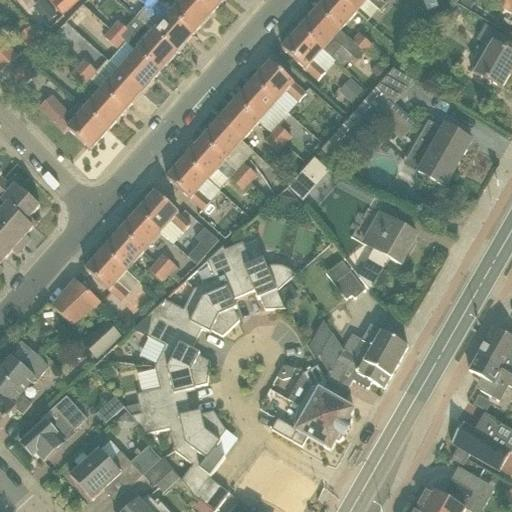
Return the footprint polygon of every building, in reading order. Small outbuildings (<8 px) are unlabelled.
[(64,16),(82,0),(60,0),(54,5),(64,16)] [(177,55),(194,36),(171,15),(158,5),(159,5),(153,0),(138,0),(151,12),(142,23),(141,24),(152,34),(177,55)] [(212,16),(193,0),(184,0),(171,15),(194,36),(212,16)] [(193,0),(212,16),(225,0),(193,0)] [(358,13),(342,0),(327,0),(317,11),(341,32),(358,13)] [(387,4),(382,0),(342,0),(358,13),(368,23),(378,11),(380,13),(387,4)] [(511,0),(506,0),(501,9),(511,15),(511,0)] [(48,25),(58,17),(48,4),(38,13),(48,25)] [(461,15),(459,10),(453,9),(449,13),(451,19),(457,20),(461,15)] [(317,11),(300,31),(331,59),(332,59),(343,69),(353,58),(359,63),(358,63),(367,71),(374,63),(367,56),(353,43),(341,32),(317,11)] [(128,32),(118,23),(111,31),(121,40),(128,32)] [(39,24),(33,29),(41,38),(46,33),(39,24)] [(28,49),(41,38),(33,29),(32,27),(19,39),(28,49)] [(477,41),(490,49),(475,76),(502,91),(511,73),(511,55),(499,48),(504,38),(485,27),(477,41)] [(104,39),(118,51),(124,43),(121,40),(111,31),(104,39)] [(300,31),(283,51),(319,82),(326,74),(321,71),(331,59),(300,31)] [(128,32),(121,40),(124,43),(136,54),(160,75),(177,55),(152,34),(143,45),(128,32)] [(353,43),(367,56),(374,48),(359,35),(353,43)] [(0,41),(0,56),(10,48),(3,39),(0,41)] [(0,56),(0,70),(1,72),(18,58),(10,48),(0,56)] [(136,54),(130,61),(120,72),(119,73),(143,94),(160,75),(136,54)] [(91,82),(98,74),(84,62),(77,70),(91,82)] [(299,103),(306,96),(271,64),(253,84),(276,105),(287,93),(299,103)] [(379,79),(387,71),(380,64),(372,73),(379,79)] [(14,75),(26,87),(33,79),(22,67),(14,75)] [(402,141),(403,139),(416,124),(395,106),(416,82),(395,69),(322,151),(340,168),(381,122),(402,141)] [(84,90),(91,82),(77,70),(76,72),(71,77),(71,78),(84,90)] [(119,73),(102,92),(126,113),(143,94),(119,73)] [(365,93),(352,80),(340,93),(354,105),(365,93)] [(259,125),(276,105),(253,84),(236,104),(259,125)] [(102,92),(85,112),(108,132),(126,113),(102,92)] [(52,98),(40,109),(64,135),(68,131),(91,152),(108,132),(85,112),(76,122),(69,115),(52,98)] [(242,144),(259,125),(236,104),(219,123),(242,144)] [(404,166),(419,175),(445,190),(472,142),(447,128),(444,131),(429,122),(404,166)] [(201,142),(225,162),(242,144),(219,123),(201,142)] [(292,139),(279,127),(272,135),(285,147),(292,139)] [(272,135),(265,142),(278,154),(285,147),(272,135)] [(208,182),(225,162),(201,142),(184,161),(208,182)] [(289,188),(300,197),(326,167),(316,158),(289,188)] [(184,161),(167,181),(203,213),(210,205),(210,204),(197,194),(208,182),(184,161)] [(244,165),(237,173),(250,185),(258,177),(244,165)] [(244,192),(250,185),(237,173),(231,180),(244,192)] [(7,184),(0,191),(0,202),(1,203),(2,202),(6,207),(6,208),(32,231),(37,225),(30,218),(40,208),(16,186),(13,189),(7,184)] [(161,235),(173,246),(183,235),(191,226),(155,194),(137,214),(161,235)] [(292,215),(296,201),(281,198),(278,211),(292,215)] [(0,213),(0,227),(24,249),(31,241),(26,237),(32,231),(6,208),(0,213)] [(144,254),(161,235),(137,214),(120,234),(144,254)] [(401,266),(417,238),(382,217),(366,246),(376,252),(371,260),(386,268),(390,260),(401,266)] [(0,227),(0,254),(6,260),(13,253),(17,257),(24,249),(0,227)] [(200,245),(209,253),(219,243),(205,230),(195,240),(200,245)] [(144,254),(120,234),(104,252),(128,273),(144,254)] [(225,253),(244,297),(255,292),(258,301),(261,300),(266,311),(285,310),(278,293),(295,276),(292,273),(286,270),(277,268),(273,268),(267,269),(264,262),(252,267),(243,245),(225,253)] [(195,292),(231,330),(240,322),(235,311),(237,310),(233,301),(244,297),(225,253),(224,249),(209,263),(217,282),(195,292)] [(104,252),(86,272),(122,304),(129,296),(125,292),(135,280),(128,273),(104,252)] [(178,268),(164,257),(158,264),(170,276),(178,268)] [(355,301),(367,291),(344,262),(326,276),(347,302),(352,297),(355,301)] [(163,284),(170,276),(158,264),(150,272),(163,284)] [(102,306),(92,296),(77,283),(53,309),(73,328),(102,306)] [(299,298),(291,286),(280,294),(287,306),(299,298)] [(153,318),(197,341),(202,331),(211,335),(212,333),(223,338),(231,330),(195,292),(184,313),(166,303),(151,317),(153,318)] [(399,306),(396,297),(386,301),(390,310),(399,306)] [(153,318),(151,317),(150,316),(140,325),(138,328),(134,331),(149,338),(150,330),(153,318)] [(120,326),(129,336),(134,331),(138,328),(129,318),(120,326)] [(156,369),(209,375),(211,363),(199,358),(200,355),(192,351),(197,341),(153,318),(150,330),(149,338),(151,340),(166,348),(158,366),(156,369)] [(83,346),(97,362),(121,339),(107,324),(83,346)] [(408,348),(397,342),(395,341),(397,336),(384,329),(381,333),(370,327),(362,342),(351,336),(343,353),(343,354),(390,380),(408,348)] [(478,357),(511,377),(511,338),(494,329),(478,357)] [(372,384),(383,390),(384,391),(390,380),(343,354),(343,353),(332,335),(320,358),(329,375),(331,377),(328,383),(348,393),(354,382),(369,391),(372,384)] [(39,356),(22,369),(22,368),(0,394),(0,431),(17,411),(24,416),(33,405),(21,396),(34,380),(38,383),(49,370),(39,356)] [(0,394),(22,368),(9,357),(0,368),(0,394)] [(511,377),(478,357),(469,372),(481,379),(476,389),(481,393),(501,404),(509,388),(511,389),(511,377)] [(291,380),(295,370),(287,368),(286,367),(285,367),(284,367),(283,367),(283,368),(282,368),(282,369),(277,378),(283,382),(291,380)] [(352,429),(351,429),(353,422),(349,420),(354,412),(321,393),(327,383),(318,367),(303,375),(289,401),(300,407),(348,435),(352,429)] [(140,405),(143,416),(190,405),(187,394),(196,391),(195,389),(208,386),(209,375),(156,369),(157,372),(161,391),(144,395),(138,397),(140,405)] [(474,406),(486,413),(491,405),(479,397),(474,406)] [(37,456),(44,464),(65,445),(61,441),(72,431),(74,433),(87,421),(67,399),(55,411),(43,422),(45,424),(21,446),(33,459),(37,456)] [(115,399),(97,416),(106,426),(124,409),(115,399)] [(126,409),(133,418),(143,416),(140,405),(126,409)] [(176,452),(221,423),(214,413),(202,416),(201,414),(192,416),(190,405),(143,416),(133,418),(146,435),(171,430),(176,452)] [(339,445),(344,440),(345,441),(348,435),(300,407),(294,430),(278,421),(272,431),(303,449),(308,439),(331,452),(336,444),(339,445)] [(452,446),(459,449),(453,460),(460,468),(468,461),(471,456),(500,473),(511,454),(511,453),(511,430),(496,422),(496,421),(486,414),(476,431),(464,424),(452,446)] [(195,499),(210,480),(226,459),(216,452),(221,444),(219,443),(227,432),(221,423),(176,452),(195,466),(183,482),(195,499)] [(131,464),(121,454),(110,463),(100,452),(71,479),(92,503),(121,477),(131,489),(144,477),(161,462),(149,448),(131,464)] [(274,498),(290,471),(264,456),(248,483),(274,498)] [(164,495),(180,480),(164,459),(144,477),(154,489),(156,487),(164,495)] [(290,471),(274,498),(298,511),(300,511),(315,486),(290,471)] [(210,480),(195,499),(205,507),(220,487),(210,480)] [(418,511),(419,511),(465,511),(466,511),(474,494),(450,481),(441,497),(429,490),(418,511)] [(205,507),(212,511),(216,511),(230,495),(220,487),(205,507)] [(167,511),(164,509),(160,511),(148,499),(140,506),(138,504),(129,511),(167,511)]
